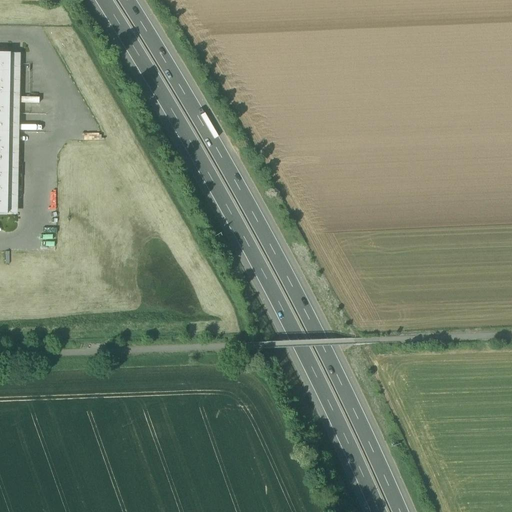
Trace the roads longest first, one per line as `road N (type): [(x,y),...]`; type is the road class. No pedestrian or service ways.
road 1 (motorway): [(400,511),(299,300),(125,0)]
road 2 (motorway): [(104,0),(283,311),(379,511)]
